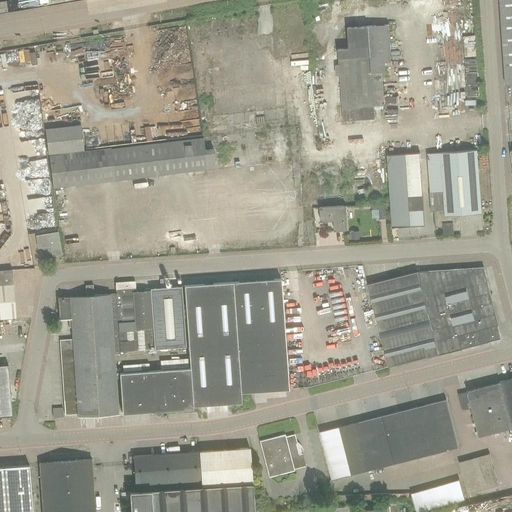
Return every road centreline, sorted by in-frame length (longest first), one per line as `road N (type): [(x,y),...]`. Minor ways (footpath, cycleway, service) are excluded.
road 1 (unclassified): [(18,441),(51,277),(503,246)]
road 2 (tertiary): [(511,354),(222,427),(18,441)]
road 3 (unclassified): [(503,246),(486,0)]
road 4 (unclassified): [(0,30),(185,0)]
